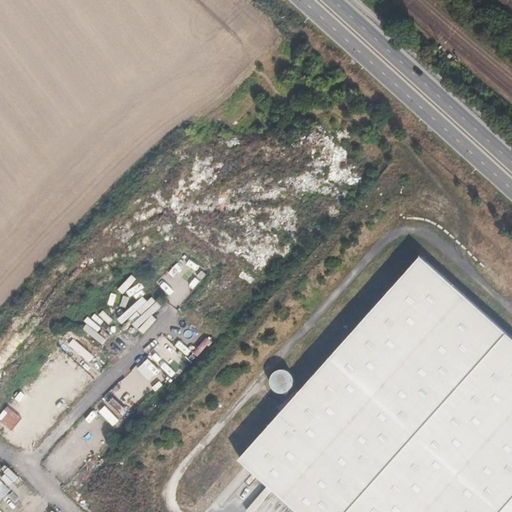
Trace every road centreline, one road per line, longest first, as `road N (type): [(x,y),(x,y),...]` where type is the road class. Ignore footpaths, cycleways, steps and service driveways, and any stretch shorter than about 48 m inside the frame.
road 1 (secondary): [(301,0),(511,189)]
road 2 (secondary): [(511,162),(330,0)]
